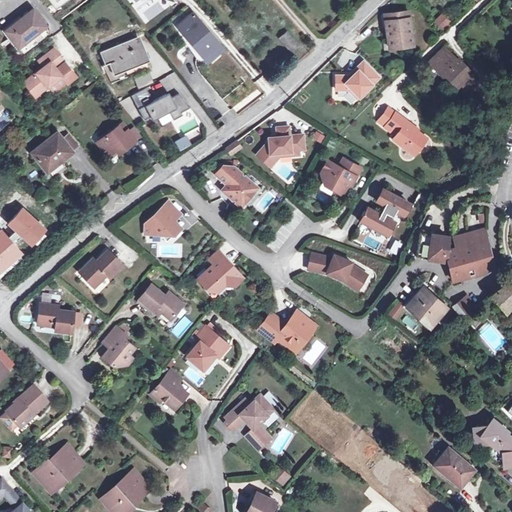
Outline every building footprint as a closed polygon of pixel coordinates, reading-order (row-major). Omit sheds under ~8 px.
[(33,8),(5,31),(18,47),(46,25),(33,8)] [(408,11),(384,14),(388,47),(412,44),(408,11)] [(193,13),(178,26),(202,54),(217,41),(193,13)] [(433,22),(440,29),(449,21),(442,14),(433,22)] [(287,31),(279,38),(291,51),(298,44),(287,31)] [(110,62),(115,73),(147,60),(138,37),(101,52),(106,63),(110,62)] [(53,48),(38,60),(43,66),(23,82),(33,94),(45,84),(47,87),(48,86),(52,91),(65,81),(64,80),(73,73),(53,48)] [(459,83),(469,73),(470,72),(457,59),(456,61),(444,48),(430,62),(443,75),(445,73),(457,85),(459,83)] [(352,89),(359,96),(379,76),(363,60),(355,68),(357,69),(350,77),(348,75),(336,75),(336,89),(348,89),(352,89)] [(214,65),(218,72),(225,69),(221,61),(214,65)] [(355,68),(348,75),(350,77),(357,69),(355,68)] [(477,81),(469,73),(459,83),(467,91),(477,81)] [(252,96),(258,86),(250,80),(243,90),(252,96)] [(146,88),(135,94),(142,107),(138,109),(144,120),(151,117),(153,121),(169,112),(176,108),(179,113),(181,112),(190,108),(179,93),(168,99),(165,94),(153,101),(146,88)] [(357,98),(359,96),(352,89),(348,89),(357,98)] [(0,131),(12,116),(0,106),(0,131)] [(173,120),(183,115),(181,112),(179,113),(176,108),(169,112),(173,120)] [(415,154),(427,137),(406,121),(407,120),(396,111),(385,125),(396,134),(393,138),(415,154)] [(136,140),(135,138),(128,130),(123,124),(119,127),(118,125),(97,141),(107,156),(116,149),(119,153),(136,140)] [(256,154),(269,164),(279,152),(290,151),(291,155),(299,154),(299,149),(305,149),(303,134),(290,135),(289,126),(277,126),(277,136),(268,136),(269,140),(256,154)] [(128,130),(135,138),(139,135),(133,127),(128,130)] [(321,143),(325,135),(314,130),(310,137),(321,143)] [(72,151),(63,140),(57,132),(32,152),(45,169),(61,157),(62,159),(72,151)] [(71,134),(63,140),(72,151),(79,145),(71,134)] [(237,140),(227,147),(231,154),(241,146),(237,140)] [(279,152),(269,164),(271,166),(279,156),(291,155),(290,151),(279,152)] [(334,189),(342,194),(348,183),(351,184),(360,168),(342,158),(340,163),(340,165),(338,166),(327,161),(321,171),(323,180),(332,185),(334,189)] [(282,162),(274,171),(288,182),(296,173),(282,162)] [(34,169),(30,163),(25,167),(29,172),(31,172),(34,169)] [(222,189),(241,206),(257,187),(234,166),(223,166),(216,174),(227,184),(222,189)] [(363,216),(361,220),(388,235),(389,233),(390,233),(395,225),(393,224),(394,222),(391,221),(397,211),(404,215),(410,205),(393,195),(391,194),(383,189),(377,200),(385,205),(380,214),(368,208),(366,212),(364,211),(362,215),(363,216)] [(172,217),(178,211),(168,201),(144,223),(144,234),(161,234),(173,235),(181,228),(174,220),(172,217)] [(181,214),(178,211),(172,217),(174,220),(181,214)] [(447,235),(431,232),(427,257),(447,260),(453,280),(467,276),(479,273),(486,272),(493,267),(493,262),(488,240),(485,229),(453,236),(453,237),(447,235)] [(122,264),(107,249),(94,261),(92,259),(79,271),(94,286),(106,274),(110,277),(122,264)] [(209,258),(214,263),(224,255),(218,249),(209,258)] [(312,253),(308,268),(324,272),(324,269),(335,273),(334,275),(344,279),(345,277),(360,286),(367,274),(351,264),(352,261),(334,254),(333,257),(312,253)] [(243,276),(224,255),(214,263),(197,278),(206,287),(210,284),(217,291),(225,284),(234,284),(243,276)] [(344,279),(344,280),(358,290),(360,286),(345,277),(344,279)] [(489,295),(503,310),(511,302),(511,281),(510,279),(502,285),(489,295)] [(157,308),(161,311),(170,319),(182,303),(168,292),(165,296),(150,283),(135,301),(150,313),(153,310),(154,311),(157,308)] [(446,307),(423,287),(406,306),(429,326),(446,307)] [(452,305),(459,314),(471,305),(472,306),(474,305),(470,300),(468,301),(465,297),(452,305)] [(396,299),(387,313),(397,319),(406,306),(396,299)] [(39,302),(37,324),(55,326),(54,330),(71,332),(73,311),(57,309),(58,305),(39,302)] [(511,306),(511,302),(503,310),(506,313),(511,306)] [(278,318),(265,334),(274,341),(277,337),(291,348),(297,340),(301,343),(315,326),(297,311),(286,325),(278,318)] [(259,329),(265,334),(278,318),(271,313),(259,329)] [(414,332),(419,325),(406,314),(400,321),(414,332)] [(115,325),(106,337),(113,343),(109,347),(102,355),(113,364),(127,363),(132,357),(128,353),(134,346),(124,338),(127,335),(115,325)] [(214,353),(216,355),(218,357),(229,345),(206,325),(195,338),(199,341),(186,355),(202,368),(214,353)] [(113,343),(106,337),(102,341),(109,347),(113,343)] [(297,340),(291,348),(295,351),(301,343),(297,340)] [(214,353),(202,368),(204,370),(216,355),(214,353)] [(171,369),(150,394),(159,401),(162,398),(174,408),(187,393),(177,384),(182,378),(171,369)] [(11,428),(17,424),(33,409),(34,411),(47,399),(33,384),(20,395),(21,396),(14,403),(5,411),(6,412),(1,417),(11,428)] [(248,404),(246,402),(241,407),(243,409),(238,414),(244,421),(251,429),(244,436),(256,448),(261,442),(264,445),(271,439),(257,424),(273,409),(265,401),(265,398),(264,397),(261,397),(259,394),(248,404)] [(234,430),(244,421),(238,414),(243,409),(241,407),(246,402),(243,399),(223,418),(234,430)] [(33,409),(17,424),(20,427),(35,412),(34,411),(33,409)] [(508,432),(492,419),(487,425),(475,427),(476,443),(489,441),(502,452),(504,466),(511,464),(511,437),(506,433),(508,432)] [(261,442),(256,448),(258,450),(264,445),(261,442)] [(399,443),(395,447),(401,452),(405,448),(399,443)] [(83,463),(66,444),(45,463),(44,461),(34,471),(52,491),(83,463)] [(12,457),(11,446),(2,447),(3,458),(12,457)] [(464,474),(466,477),(473,469),(448,448),(435,464),(457,482),(464,474)] [(332,457),(325,464),(334,472),(341,464),(332,457)] [(389,457),(384,462),(399,475),(404,469),(389,457)] [(389,486),(399,475),(384,462),(374,473),(389,486)] [(282,487),(291,476),(279,466),(270,476),(282,487)] [(125,511),(130,508),(129,507),(150,488),(133,469),(101,498),(114,511),(125,511)] [(460,485),(466,477),(464,474),(457,482),(460,485)] [(30,511),(1,478),(0,479),(0,497),(4,494),(16,507),(10,511),(30,511)] [(256,492),(248,508),(252,510),(250,511),(269,511),(275,501),(256,492)] [(208,511),(210,510),(202,503),(199,507),(204,511),(208,511)]
